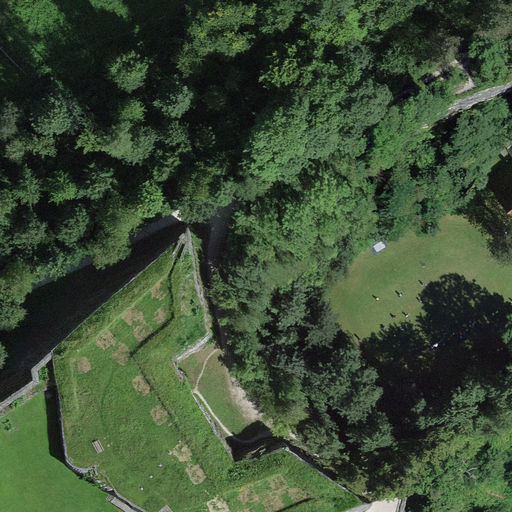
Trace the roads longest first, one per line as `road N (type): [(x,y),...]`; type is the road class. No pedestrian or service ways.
road 1 (primary): [(511,372),(465,227),(355,0)]
road 2 (track): [(225,209),(261,177),(511,34)]
road 3 (track): [(0,293),(181,214),(225,209)]
